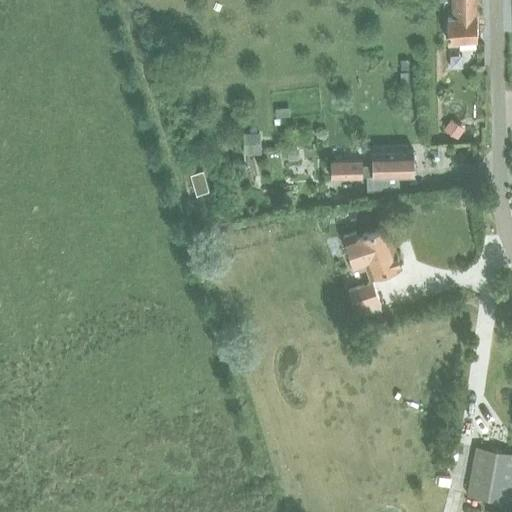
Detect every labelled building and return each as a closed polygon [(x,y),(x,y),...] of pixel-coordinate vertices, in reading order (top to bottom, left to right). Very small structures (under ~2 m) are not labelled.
[(454,0),(455,16),(447,16),(448,39),(477,38),(476,0),(454,0)] [(408,98),(400,98),(400,107),(408,107),(408,98)] [(408,110),(400,110),(400,120),(408,120),(408,110)] [(450,120),(442,131),(456,140),(463,130),(450,120)] [(258,134),(242,135),(242,156),(260,155),(258,134)] [(297,149),(286,151),(287,163),(298,161),(297,149)] [(330,175),(366,174),(367,189),(399,188),(399,173),(414,173),(413,149),(371,150),(371,163),(362,163),(361,159),(330,159),(330,175)] [(196,193),(208,189),(202,170),(191,173),(196,193)] [(289,189),(281,191),(283,203),(292,201),(289,189)] [(387,226),(358,236),(356,230),(344,235),(355,266),(365,263),(369,276),(401,266),(387,226)] [(381,305),(378,298),(373,281),(347,290),(352,307),(354,314),(381,305)] [(508,501),(511,478),(511,451),(476,444),(467,492),(508,501)]
